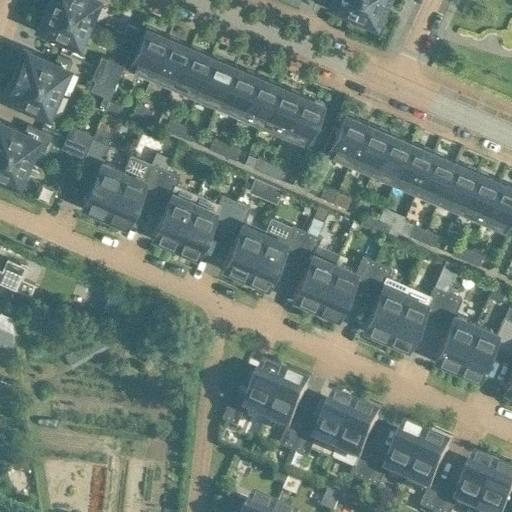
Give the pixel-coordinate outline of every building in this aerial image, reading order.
[(49,0),(48,4),(88,21),(97,0),(49,0)] [(353,13),(358,0),(331,0),(328,8),(343,14),(344,10),(353,13)] [(380,13),(385,0),(358,0),(353,13),(361,17),(359,21),(378,29),(384,15),(380,13)] [(78,44),(88,21),(48,4),(44,12),(40,10),(34,25),(78,44)] [(134,40),(139,28),(128,23),(119,45),(130,50),(134,40)] [(150,78),(168,36),(146,26),(139,42),(134,40),(130,50),(123,65),(123,66),(150,78)] [(172,88),(190,46),(168,36),(150,78),(172,88)] [(194,97),(212,55),(190,46),(172,88),(194,97)] [(23,49),(13,71),(58,91),(68,68),(72,59),(58,53),(54,62),(23,49)] [(119,76),(123,66),(123,65),(101,55),(97,66),(119,76)] [(216,107),(235,65),(212,55),(194,97),(216,107)] [(238,116),(257,74),(235,65),(216,107),(238,116)] [(114,87),(119,76),(97,66),(92,77),(114,87)] [(48,114),(58,91),(13,71),(3,94),(48,114)] [(260,126),(279,84),(257,74),(238,116),(260,126)] [(282,136),(301,94),(279,84),(260,126),(282,136)] [(310,148),(321,121),(317,119),(323,104),(301,94),(282,136),(310,148)] [(122,105),(108,100),(103,110),(117,116),(122,105)] [(75,103),(69,121),(86,127),(92,109),(75,103)] [(139,104),(134,115),(148,121),(152,110),(139,104)] [(349,164),(367,123),(344,113),(338,128),(333,126),(321,153),(349,164)] [(213,130),(238,136),(241,123),(217,116),(213,130)] [(178,134),(183,123),(170,118),(165,128),(178,134)] [(0,148),(28,161),(38,138),(0,121),(0,148)] [(196,129),(183,123),(178,134),(191,140),(196,129)] [(371,174),(389,132),(367,123),(349,164),(371,174)] [(88,145),(92,137),(93,134),(71,125),(66,136),(88,145)] [(84,156),(80,164),(96,171),(82,204),(104,213),(103,215),(103,216),(124,168),(123,167),(123,169),(102,160),(109,144),(107,143),(112,133),(97,126),(93,134),(92,137),(88,145),(84,156)] [(393,184),(411,142),(389,132),(371,174),(393,184)] [(258,148),(284,152),(286,139),(260,135),(258,148)] [(84,156),(88,145),(66,136),(61,147),(84,156)] [(222,153),(227,143),(214,137),(209,148),(222,153)] [(415,193),(433,151),(411,142),(393,184),(415,193)] [(240,148),(227,143),(222,153),(236,159),(240,148)] [(0,175),(18,183),(28,161),(0,148),(0,175)] [(437,203),(455,161),(433,151),(415,193),(437,203)] [(157,152),(152,163),(165,169),(170,158),(157,152)] [(266,173),(271,162),(258,156),(253,167),(266,173)] [(459,212),(477,170),(455,161),(437,203),(459,212)] [(284,167),(271,162),(266,173),(280,178),(284,167)] [(154,196),(165,169),(152,163),(145,179),(124,170),(125,168),(124,168),(103,216),(104,216),(105,214),(127,223),(141,191),(154,196)] [(67,193),(77,171),(66,166),(56,188),(67,193)] [(166,202),(152,234),(174,244),(173,246),(174,246),(197,194),(175,184),(179,175),(165,169),(154,196),(166,202)] [(481,222),(499,180),(477,170),(459,212),(481,222)] [(508,234),(511,225),(511,185),(499,180),(481,222),(508,234)] [(333,201),(338,191),(324,185),(320,196),(333,201)] [(351,196),(338,191),(333,201),(346,207),(351,196)] [(197,194),(174,246),(175,247),(176,245),(198,254),(212,221),(224,227),(236,199),(222,193),(218,203),(197,194)] [(244,277),(265,229),(264,228),(263,231),(243,222),(250,205),(236,199),(224,227),(237,232),(223,265),(244,274),(244,276),(244,277)] [(439,221),(443,209),(415,200),(412,213),(439,221)] [(319,204),(313,216),(324,221),(329,209),(319,204)] [(374,228),(378,217),(365,211),(360,222),(374,228)] [(392,223),(378,217),(374,228),(387,234),(392,223)] [(456,233),(483,240),(486,227),(460,221),(456,233)] [(421,240),(426,229),(412,223),(408,234),(421,240)] [(295,257),(306,230),(293,224),(286,240),(265,231),(266,229),(265,229),(244,277),(245,277),(246,275),(268,284),(282,252),(295,257)] [(439,235),(426,229),(421,240),(434,245),(439,235)] [(307,263),(293,295),(315,305),(314,307),(315,307),(335,259),(339,252),(317,243),(320,236),(306,230),(295,257),(307,263)] [(465,259),(470,248),(456,242),(452,253),(465,259)] [(483,254),(470,248),(465,259),(478,265),(483,254)] [(352,282),(365,288),(377,261),(363,255),(356,271),(335,262),(336,260),(335,259),(315,307),(316,308),(316,306),(338,315),(352,282)] [(0,281),(15,288),(30,295),(35,283),(20,277),(24,269),(25,265),(7,257),(2,269),(0,268),(0,281)] [(378,293),(363,326),(385,336),(385,338),(408,285),(387,276),(391,267),(377,261),(365,288),(378,293)] [(494,282),(488,295),(500,300),(506,286),(494,282)] [(408,285),(385,338),(386,338),(387,336),(409,346),(423,313),(436,318),(447,291),(433,285),(429,294),(408,285)] [(456,369),(476,321),(476,320),(475,322),(454,313),(461,297),(447,291),(436,318),(448,324),(434,357),(456,366),(455,368),(456,369)] [(506,349),(511,335),(511,319),(504,316),(497,332),(476,323),(477,321),(476,321),(456,369),(457,367),(479,376),(493,344),(506,349)] [(264,424),(285,377),(284,376),(283,378),(261,369),(247,401),(234,396),(222,423),(236,429),(243,413),(264,422),(263,424),(264,424)] [(286,377),(285,377),(264,424),(265,425),(266,423),(286,431),(279,448),(293,454),(305,427),(292,421),(307,388),(285,379),(286,377)] [(334,455),(355,407),(354,407),(354,409),(332,399),(317,432),(305,427),(293,454),(307,460),(314,443),(335,452),(334,455)] [(356,408),(355,407),(334,455),(335,455),(336,453),(357,462),(350,478),(363,484),(375,457),(363,452),(377,419),(355,410),(356,408)] [(405,485),(426,438),(425,437),(424,439),(402,430),(388,463),(375,457),(363,484),(377,490),(384,474),(405,483),(404,485),(405,485)] [(426,438),(405,485),(406,486),(406,484),(427,493),(420,509),(427,511),(434,511),(446,488),(433,482),(447,450),(426,440),(426,438)] [(476,511),(496,468),(495,468),(494,470),(472,461),(458,493),(446,488),(434,511),(451,511),(455,505),(471,511),(476,511)] [(497,469),(496,468),(476,511),(503,511),(511,493),(511,477),(496,471),(497,469)] [(276,472),(273,481),(284,485),(287,476),(276,472)] [(333,511),(340,496),(327,491),(320,508),(330,511),(333,511)] [(273,511),(275,508),(274,508),(273,510),(251,500),(248,508),(230,500),(225,511),(273,511)]
